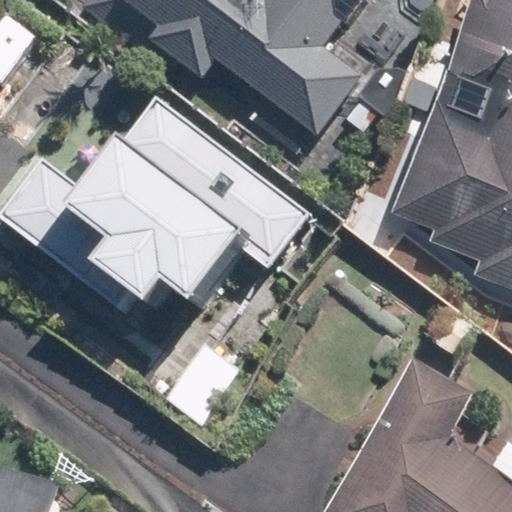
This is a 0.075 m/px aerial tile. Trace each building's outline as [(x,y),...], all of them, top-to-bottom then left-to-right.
[(102,0),(98,7),(180,66),(190,53),(220,74),(232,57),(337,131),(377,72),(342,47),(374,0),(102,0)] [(409,208),(421,214),(409,246),(442,260),(434,276),(479,311),(492,316),(507,279),(511,281),(511,0),(497,0),(467,77),(432,63),(420,91),(454,105),(438,146),(424,140),(417,155),(408,150),(397,178),(418,187),(409,208)] [(45,38),(30,23),(0,57),(0,225),(83,298),(99,279),(142,317),(161,297),(184,318),(240,255),(266,278),(308,225),(53,27),(45,38)] [(479,329),(455,314),(436,343),(459,358),(479,329)] [(221,396),(162,352),(137,384),(197,428),(221,396)] [(511,511),(511,474),(461,436),(486,394),(427,359),(335,511),(511,511)] [(0,511),(63,511),(73,484),(0,460),(0,511)]
